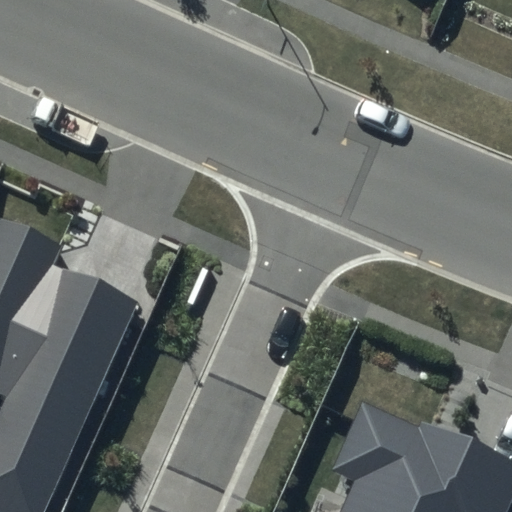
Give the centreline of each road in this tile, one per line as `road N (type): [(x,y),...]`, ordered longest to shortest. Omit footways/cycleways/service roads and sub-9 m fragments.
road 1 (residential): [(343,166),(184,511)]
road 2 (residential): [(343,166),(0,14)]
road 3 (residential): [(511,236),(343,166)]
